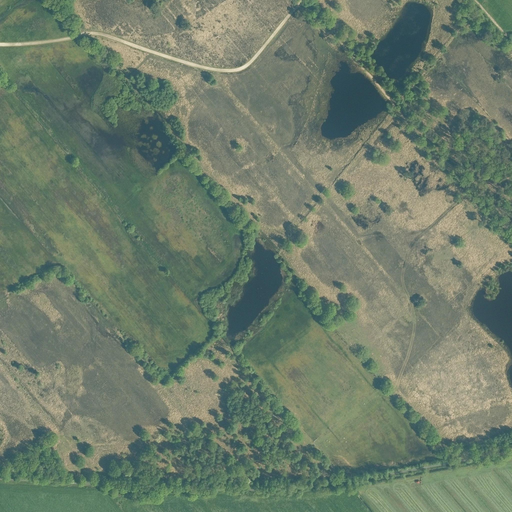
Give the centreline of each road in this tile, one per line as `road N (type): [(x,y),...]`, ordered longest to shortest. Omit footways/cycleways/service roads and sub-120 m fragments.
road 1 (track): [(0,45),(104,34),(206,68),(237,70),(253,61),(299,0)]
road 2 (track): [(303,0),(511,241)]
